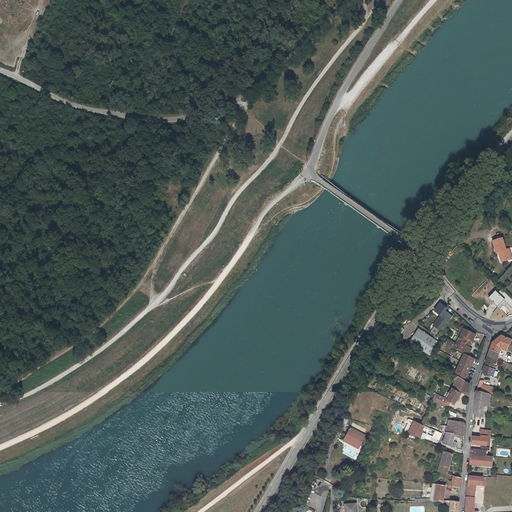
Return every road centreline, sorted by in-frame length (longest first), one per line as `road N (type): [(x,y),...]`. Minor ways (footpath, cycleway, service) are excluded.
road 1 (track): [(40,388),(165,293),(366,17),(363,0)]
road 2 (unclassified): [(352,0),(250,95),(188,117),(97,111),(0,71)]
road 3 (track): [(250,95),(146,278),(104,323),(0,393)]
road 4 (residential): [(417,248),(261,511)]
road 5 (residential): [(494,325),(473,385),(459,511)]
road 6 (unclassified): [(314,157),(335,105),(398,0)]
road 7 (unclassified): [(314,157),(307,172),(417,248)]
road 8 (track): [(335,105),(434,0)]
road 9 (residential): [(511,140),(472,176),(417,248)]
